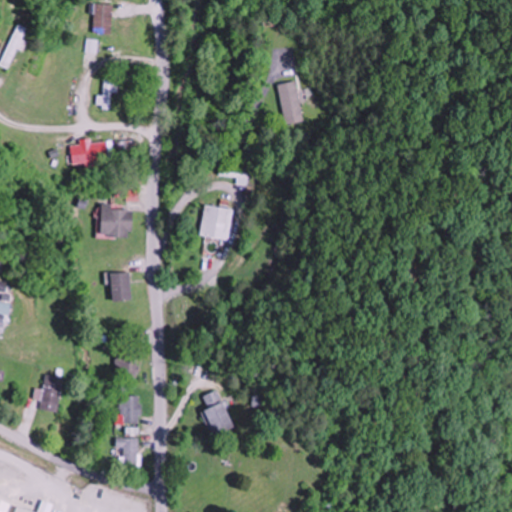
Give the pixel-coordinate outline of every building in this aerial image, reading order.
[(113,4),(103,4),(102,36),(112,36),(113,4)] [(0,65),(0,66),(10,70),(16,51),(20,52),(28,28),(14,23),(0,65)] [(96,53),(98,40),(88,39),(87,52),(96,53)] [(116,109),(116,78),(102,78),(102,109),(116,109)] [(285,125),(304,121),(295,81),(277,85),(285,125)] [(107,161),(105,140),(79,142),(79,145),(70,145),(72,165),(107,161)] [(199,236),(229,240),(233,210),(204,205),(199,236)] [(132,206),(101,206),(101,237),(132,237),(132,206)] [(112,301),(132,300),(130,272),(110,273),(112,301)] [(138,358),(115,358),(115,379),(138,379),(138,358)] [(39,410),(56,412),(62,377),(44,374),(39,410)] [(203,397),(208,408),(200,412),(212,437),(233,428),(216,390),(203,397)] [(119,424),(140,424),(140,396),(119,396),(119,424)] [(138,438),(115,438),(115,448),(124,448),(124,466),(138,466),(138,438)]
